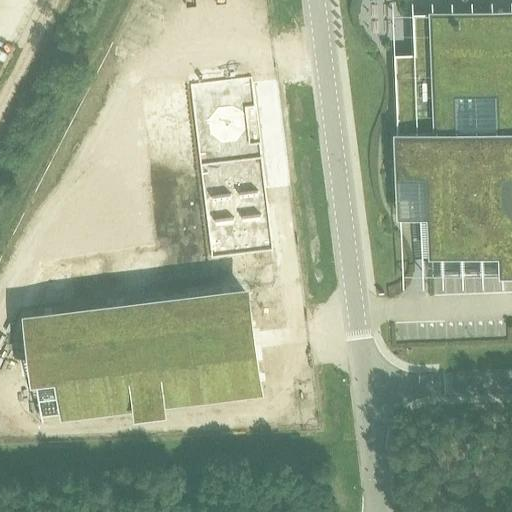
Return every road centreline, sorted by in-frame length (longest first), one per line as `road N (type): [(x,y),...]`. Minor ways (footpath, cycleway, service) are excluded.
road 1 (unclassified): [(363,388),(317,0)]
road 2 (unclassified): [(363,388),(511,382)]
road 3 (unclassified): [(378,511),(363,388)]
